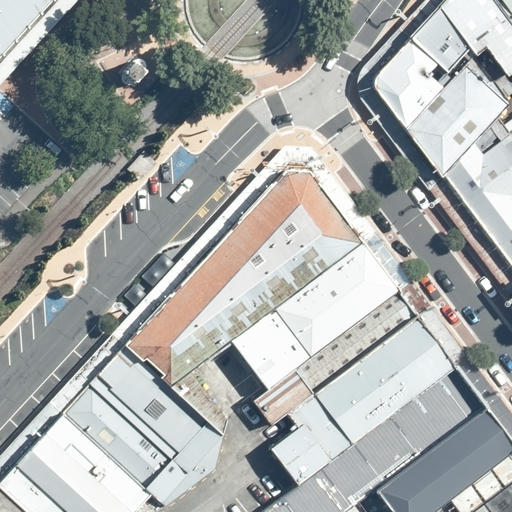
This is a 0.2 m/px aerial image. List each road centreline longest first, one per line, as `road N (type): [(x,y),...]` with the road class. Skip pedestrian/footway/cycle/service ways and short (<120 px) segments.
road 1 (residential): [(0,403),(247,132),(314,100)]
road 2 (unclassified): [(314,100),(511,358)]
road 3 (residential): [(314,100),(381,0)]
